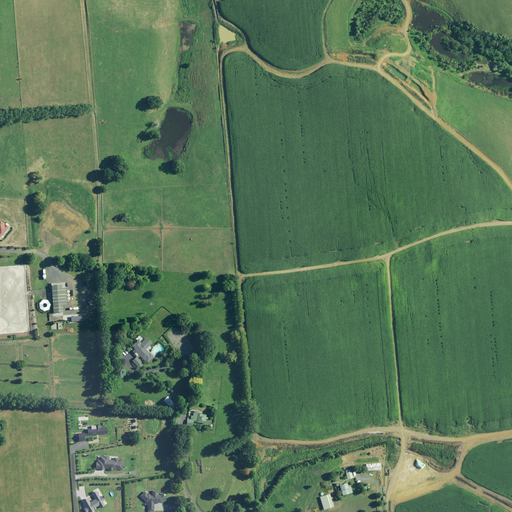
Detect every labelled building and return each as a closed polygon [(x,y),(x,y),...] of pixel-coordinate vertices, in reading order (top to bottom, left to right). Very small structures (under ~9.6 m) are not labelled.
[(0,237),(0,238),(9,227),(0,219),(0,237)] [(0,333),(29,332),(24,266),(0,267),(0,333)] [(62,288),(61,285),(51,285),(53,315),(58,315),(58,312),(63,312),(62,305),(67,305),(65,288),(62,288)] [(47,300),(42,300),(39,303),(39,309),(44,311),(49,310),(51,304),(47,300)] [(152,343),(147,337),(140,344),(137,341),(130,348),(133,351),(132,351),(137,356),(138,354),(144,360),(147,363),(153,357),(146,349),(152,343)] [(142,363),(137,357),(130,362),(133,366),(135,364),(139,369),(142,366),(140,364),(142,363)] [(172,401),(167,396),(163,401),(168,405),(172,401)] [(205,423),(206,415),(201,414),(201,413),(193,412),(193,416),(191,416),(190,420),(187,419),(186,425),(192,426),(192,422),(205,423)] [(78,434),(79,441),(85,441),(84,436),(108,434),(107,427),(100,428),(100,425),(91,426),(91,429),(87,429),(88,433),(78,434)] [(96,462),(96,469),(117,471),(117,469),(123,470),(124,462),(119,461),(119,458),(114,457),(114,460),(109,459),(109,457),(100,456),(100,460),(98,459),(97,462),(96,462)] [(347,479),(352,478),(351,472),(353,471),(351,465),(343,468),(344,473),(345,473),(347,479)] [(347,487),(346,483),(339,485),(342,495),(352,492),(350,486),(347,487)] [(161,503),(167,497),(163,493),(160,495),(157,495),(157,490),(152,491),(152,496),(151,496),(148,493),(148,494),(145,491),(140,496),(146,502),(148,502),(148,511),(154,511),(154,504),(158,504),(158,503),(161,503)] [(88,498),(82,502),(85,507),(83,509),(84,511),(88,511),(92,511),(95,510),(94,509),(99,506),(101,508),(105,506),(102,501),(105,499),(103,495),(100,497),(96,491),(92,493),(95,499),(90,502),(88,498)]
